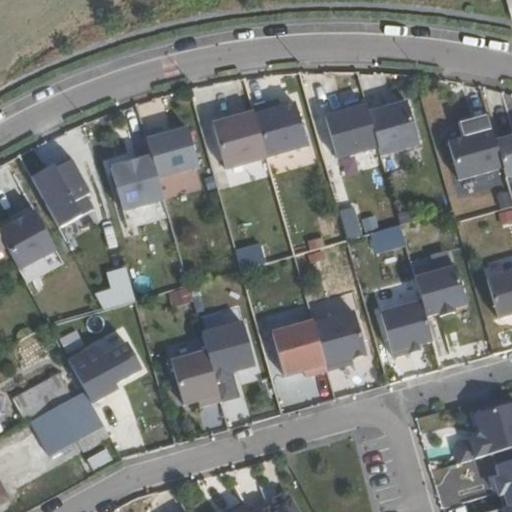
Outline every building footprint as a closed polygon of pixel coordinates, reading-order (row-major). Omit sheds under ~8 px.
[(294,102),(254,113),(268,161),(308,149),(294,102)] [(407,105),(369,116),(380,161),(419,150),(407,105)] [(254,113),(213,124),(227,172),(268,161),(254,113)] [(459,180),(503,168),(496,142),(488,114),(472,119),(477,134),(449,142),(459,180)] [(187,128),(145,140),(150,158),(157,182),(199,171),(187,128)] [(511,138),(496,142),(503,168),(507,181),(511,179),(511,138)] [(150,158),(110,170),(123,216),(164,204),(157,182),(150,158)] [(73,162),(35,183),(60,230),(81,218),(75,206),(91,197),(73,162)] [(346,235),(360,232),(354,204),(340,207),(346,235)] [(32,213),(0,230),(0,241),(8,257),(19,274),(54,253),(32,213)] [(0,261),(8,257),(0,241),(0,261)] [(466,310),(455,268),(414,279),(419,303),(425,322),(466,310)] [(96,297),(104,310),(136,301),(127,270),(110,275),(115,291),(96,297)] [(511,272),(487,279),(498,318),(511,314),(511,272)] [(425,322),(419,303),(382,315),(396,359),(433,348),(425,322)] [(355,313),(314,324),(327,369),(328,373),(368,362),(355,313)] [(243,324),(201,335),(206,353),(214,382),(256,371),(243,324)] [(327,369),(314,324),(272,336),(285,381),(327,369)] [(69,361),(92,404),(110,395),(107,389),(142,370),(127,344),(101,358),(95,347),(69,361)] [(214,382),(206,353),(170,363),(184,411),(219,401),(214,382)] [(2,404),(15,428),(19,426),(69,398),(56,374),(2,404)] [(19,426),(38,461),(73,442),(78,452),(109,435),(84,390),(69,398),(19,426)] [(242,396),(225,399),(228,415),(245,412),(242,396)] [(482,438),(487,456),(511,449),(511,425),(504,431),(482,438)] [(90,469),(110,460),(105,449),(85,458),(90,469)] [(511,458),(496,462),(508,504),(511,502),(511,458)] [(297,511),(292,503),(273,511),(297,511)]
